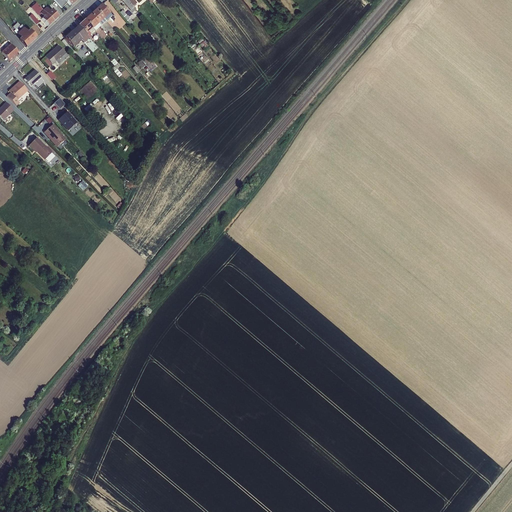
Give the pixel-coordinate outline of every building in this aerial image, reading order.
[(51,0),(60,9),(65,4),(69,8),(74,3),(71,0),(51,0)] [(154,8),(147,0),(143,0),(152,10),(154,8)] [(103,18),(108,13),(101,4),(95,9),(103,18)] [(42,11),(39,8),(34,13),(47,28),(52,23),(42,11)] [(42,11),(52,23),(57,18),(50,10),(48,12),(45,8),(42,11)] [(90,14),(97,23),(103,18),(95,9),(90,14)] [(122,11),(120,13),(126,20),(131,16),(129,12),(125,15),(122,11)] [(111,16),(108,13),(103,18),(106,21),(111,16)] [(97,28),(94,25),(97,23),(90,14),(84,20),(92,28),(94,31),(97,28)] [(38,23),(31,15),(28,18),(34,26),(38,23)] [(106,21),(103,18),(97,23),(100,26),(106,21)] [(78,25),(85,33),(92,28),(84,20),(78,25)] [(83,42),(89,37),(85,33),(78,25),(72,30),(80,39),(83,42)] [(21,33),(32,44),(37,39),(30,31),(28,33),(25,30),(21,33)] [(67,35),(75,44),(80,39),(72,30),(67,35)] [(26,49),(32,44),(21,33),(18,36),(22,39),(19,41),(26,49)] [(64,38),(72,46),(75,44),(67,35),(64,38)] [(16,57),(16,55),(9,46),(0,54),(4,60),(8,64),(16,57)] [(56,62),(65,55),(58,46),(43,59),(50,68),(54,64),(56,67),(58,65),(56,62)] [(39,79),(33,71),(28,75),(29,77),(34,83),(39,79)] [(56,78),(50,72),(46,75),(52,82),(56,78)] [(25,81),(30,86),(34,83),(29,77),(25,81)] [(89,81),(78,92),(87,101),(98,90),(89,81)] [(25,92),(17,83),(6,92),(14,101),(25,92)] [(60,100),(54,105),(60,111),(66,106),(60,100)] [(11,111),(4,104),(0,107),(0,120),(1,121),(11,111)] [(67,114),(58,122),(68,133),(77,125),(67,114)] [(54,148),(62,141),(49,126),(40,134),(45,139),(45,138),(54,148)] [(49,155),(34,140),(26,147),(31,153),(32,152),(42,161),(49,155)]
